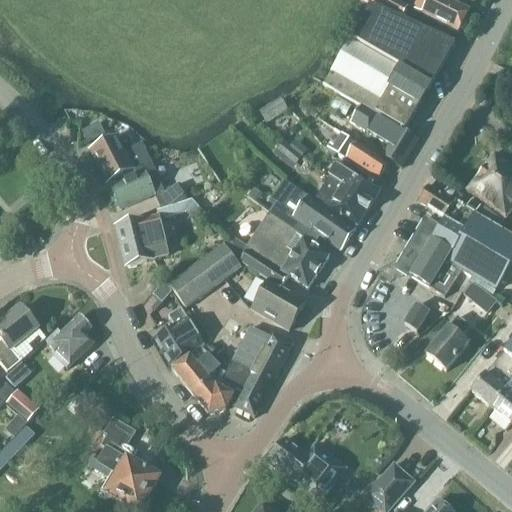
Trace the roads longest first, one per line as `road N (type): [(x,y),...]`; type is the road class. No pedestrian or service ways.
road 1 (tertiary): [(330,360),(344,289),(508,0)]
road 2 (unclassified): [(238,477),(173,416),(138,367),(111,293),(76,260)]
road 3 (tertiary): [(511,497),(396,402),(330,360)]
road 4 (unclassified): [(76,260),(84,201),(70,161),(0,98)]
road 5 (tertiary): [(238,477),(330,360)]
